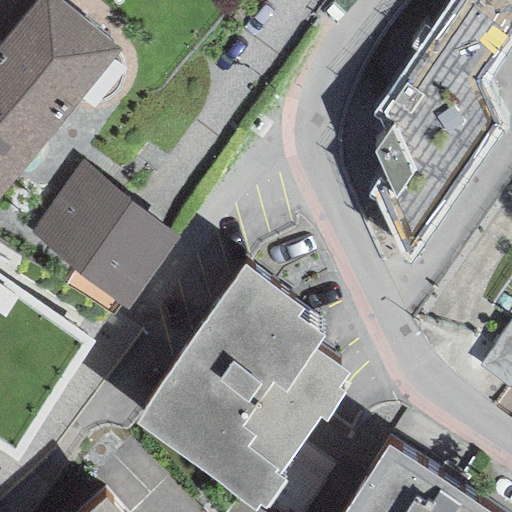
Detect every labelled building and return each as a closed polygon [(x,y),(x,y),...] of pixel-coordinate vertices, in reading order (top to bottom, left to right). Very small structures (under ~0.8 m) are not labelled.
[(0,195),(120,50),(57,0),(37,0),(0,44),(0,195)] [(398,259),(408,263),(498,133),(482,85),(511,44),(511,0),(448,0),(375,111),(386,135),(372,152),(381,174),(369,192),(398,259)] [(178,237),(82,161),(29,233),(127,308),(178,237)] [(219,271),(139,397),(257,471),(337,345),(219,271)] [(0,451),(16,462),(92,344),(0,277),(0,451)] [(511,511),(511,506),(386,424),(327,511),(511,511)] [(111,511),(103,503),(92,511),(111,511)]
